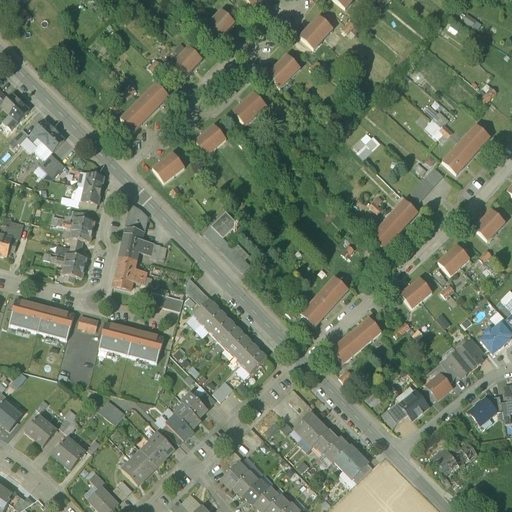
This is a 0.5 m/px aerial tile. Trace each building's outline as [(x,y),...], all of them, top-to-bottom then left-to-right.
[(260,0),(243,0),(252,9),(260,0)] [(330,0),(345,11),(353,0),(330,0)] [(32,20),(25,11),(20,15),(27,24),(32,20)] [(221,12),(204,31),(217,43),(234,25),(221,12)] [(464,22),(477,28),(481,20),(469,14),(464,22)] [(318,18),(300,39),(313,51),(332,31),(318,18)] [(349,23),(341,32),(346,36),(354,27),(349,23)] [(187,25),(180,33),(185,38),(193,30),(187,25)] [(188,49),(171,68),(184,80),(201,62),(188,49)] [(287,57),(266,77),(279,90),(299,70),(287,57)] [(156,62),(152,67),(157,71),(161,67),(156,62)] [(317,63),(309,71),(314,76),(322,68),(317,63)] [(157,71),(152,67),(148,71),(153,75),(157,71)] [(119,88),(124,94),(128,91),(122,85),(119,88)] [(156,86),(121,121),(134,134),(169,99),(156,86)] [(124,94),(122,96),(127,101),(136,92),(131,88),(128,91),(124,94)] [(490,89),(479,102),(484,107),(496,94),(490,89)] [(253,95),(232,114),(245,128),(265,109),(253,95)] [(8,101),(0,109),(9,117),(21,106),(12,97),(8,101)] [(283,102),(274,111),(279,116),(288,107),(283,102)] [(21,106),(9,117),(13,121),(17,125),(28,113),(21,106)] [(119,110),(115,106),(110,110),(114,114),(119,110)] [(13,121),(6,128),(10,132),(16,126),(17,125),(13,121)] [(43,123),(30,137),(34,141),(36,139),(42,145),(55,133),(50,128),(50,129),(43,123)] [(23,132),(16,126),(10,132),(8,134),(15,141),(16,139),(23,132)] [(451,135),(443,127),(438,133),(447,140),(451,135)] [(475,127),(441,165),(455,177),(489,139),(475,127)] [(213,128),(194,144),(206,158),(225,142),(213,128)] [(28,137),(23,132),(16,139),(22,144),(28,137)] [(58,136),(55,133),(42,145),(53,155),(64,143),(57,136),(58,136)] [(353,148),(365,160),(381,145),(369,133),(353,148)] [(230,138),(237,145),(241,141),(235,134),(230,138)] [(251,141),(246,136),(242,140),(247,145),(251,141)] [(246,146),(241,141),(237,145),(242,150),(246,146)] [(38,150),(30,143),(25,148),(34,155),(37,151),(38,150)] [(47,159),(37,151),(34,155),(43,163),(47,159)] [(43,163),(38,168),(46,176),(47,175),(58,163),(50,156),(47,159),(43,163)] [(174,156),(153,172),(165,186),(185,171),(174,156)] [(58,163),(47,175),(53,181),(64,169),(58,163)] [(206,169),(197,176),(202,182),(211,174),(206,169)] [(433,170),(410,196),(419,204),(442,178),(433,170)] [(103,179),(87,176),(86,179),(84,189),(100,193),(103,179)] [(100,193),(84,189),(81,202),(81,204),(97,207),(100,193)] [(176,190),(171,194),(175,199),(180,195),(176,190)] [(81,204),(81,202),(71,200),(69,207),(80,209),(81,204)] [(404,203),(370,240),(383,252),(417,215),(404,203)] [(67,206),(58,204),(56,210),(65,212),(67,206)] [(382,212),(374,204),(369,209),(377,217),(382,212)] [(138,211),(130,207),(127,223),(137,225),(138,223),(145,225),(146,220),(141,214),(138,211)] [(491,212),(473,231),(487,244),(504,225),(491,212)] [(225,214),(211,228),(222,240),(237,226),(225,214)] [(76,221),(73,220),(72,225),(63,223),(61,229),(71,232),(69,241),(71,241),(70,247),(81,249),(82,244),(89,245),(93,225),(91,224),(92,221),(87,220),(88,218),(77,215),(76,221)] [(137,225),(127,223),(126,228),(136,231),(137,225)] [(143,235),(145,225),(138,223),(137,225),(136,231),(136,233),(143,235)] [(0,238),(0,258),(6,260),(6,259),(10,260),(11,255),(13,256),(16,245),(10,243),(11,241),(6,240),(9,230),(3,228),(0,238)] [(136,231),(126,228),(119,260),(137,264),(139,256),(141,244),(143,235),(136,233),(136,231)] [(222,240),(211,228),(203,235),(219,251),(226,244),(222,240)] [(19,233),(9,230),(6,240),(11,241),(10,243),(16,245),(19,233)] [(153,246),(141,244),(139,256),(150,258),(153,246)] [(235,253),(226,244),(219,251),(227,260),(235,253)] [(160,248),(153,246),(150,258),(157,260),(160,248)] [(349,248),(341,257),(346,261),(354,253),(349,248)] [(469,262),(456,248),(437,265),(450,279),(469,262)] [(80,254),(69,251),(68,257),(66,257),(65,262),(55,260),(54,266),(63,268),(61,278),(64,278),(63,284),(73,286),(74,281),(81,282),(85,261),(84,261),(84,258),(80,257),(80,254)] [(249,268),(235,253),(227,260),(242,275),(249,268)] [(486,253),(478,261),(482,266),(491,258),(486,253)] [(137,264),(119,260),(113,290),(131,293),(132,285),(135,273),(137,264)] [(441,272),(435,275),(442,286),(448,283),(441,272)] [(147,275),(135,273),(132,285),(144,287),(147,275)] [(197,289),(188,280),(188,281),(185,294),(189,298),(197,289)] [(348,293),(335,281),(302,318),(315,330),(348,293)] [(419,281),(399,297),(411,311),(431,295),(419,281)] [(448,288),(440,295),(444,301),(453,293),(448,288)] [(197,289),(189,298),(193,302),(201,293),(197,289)] [(201,293),(193,302),(197,306),(205,297),(201,293)] [(182,303),(151,295),(148,306),(180,314),(182,303)] [(205,297),(197,306),(200,310),(201,310),(209,302),(205,297)] [(44,310),(15,302),(10,320),(11,320),(40,327),(44,310)] [(209,302),(201,310),(200,310),(193,318),(196,321),(195,322),(200,327),(201,326),(217,311),(217,310),(215,307),(214,308),(209,302)] [(297,313),(292,309),(286,315),(291,320),(297,313)] [(73,317),(44,310),(40,327),(68,335),(69,335),(73,317)] [(217,311),(201,326),(204,329),(203,330),(208,335),(209,334),(225,319),(226,318),(222,315),(222,316),(217,311)] [(443,315),(437,319),(445,330),(451,325),(443,315)] [(98,324),(80,319),(77,330),(95,335),(98,324)] [(225,319),(209,334),(212,337),(211,338),(217,343),(233,327),(234,327),(231,324),(230,324),(225,319)] [(40,327),(11,320),(9,328),(37,336),(40,327)] [(368,321),(330,353),(342,367),(380,335),(368,321)] [(511,329),(506,323),(505,322),(500,326),(510,339),(511,337),(511,329)] [(134,333),(104,325),(100,343),(129,350),(134,333)] [(405,325),(391,336),(396,341),(409,330),(405,325)] [(491,334),(489,331),(484,335),(486,338),(480,343),(492,357),(509,343),(507,341),(510,339),(500,326),(491,334)] [(68,335),(40,327),(37,336),(66,343),(68,335)] [(233,327),(217,343),(220,346),(225,352),(225,351),(241,336),(242,335),(239,332),(239,333),(233,327)] [(163,340),(134,333),(129,350),(158,358),(163,340)] [(241,336),(225,351),(229,354),(228,355),(233,360),(234,359),(249,344),(250,343),(247,340),(246,341),(241,336)] [(483,356),(472,342),(467,346),(478,360),(483,356)] [(129,350),(100,343),(98,352),(127,359),(129,350)] [(249,344),(234,359),(236,362),(236,363),(241,368),(242,367),(257,352),(258,351),(255,349),(249,344)] [(478,360),(467,346),(456,355),(471,372),(476,368),(478,368),(480,366),(480,365),(482,363),(478,360)] [(158,358),(129,350),(127,359),(156,367),(158,358)] [(257,352),(242,367),(245,370),(244,371),(249,377),(266,360),(263,357),(257,352)] [(471,372),(456,355),(445,363),(457,377),(460,381),(462,380),(463,380),(465,378),(465,377),(471,372)] [(457,377),(445,363),(441,367),(442,369),(452,381),(457,377)] [(452,381),(442,369),(437,373),(440,377),(448,386),(453,382),(452,381)] [(347,373),(338,380),(342,386),(351,378),(347,373)] [(440,377),(426,388),(437,402),(451,390),(448,386),(440,377)] [(233,393),(224,384),(220,388),(228,397),(233,393)] [(228,397),(220,388),(216,392),(224,401),(228,397)] [(224,401),(216,392),(212,397),(220,405),(224,401)] [(292,392),(284,400),(288,405),(297,396),(292,392)] [(215,404),(205,394),(201,398),(211,408),(215,404)] [(399,406),(408,417),(412,422),(416,418),(417,419),(422,415),(421,414),(427,409),(414,394),(399,406)] [(197,402),(190,396),(181,405),(183,407),(197,421),(206,412),(197,402)] [(297,396),(288,405),(292,409),(301,400),(297,396)] [(211,408),(201,398),(197,402),(206,412),(211,408)] [(499,399),(488,400),(486,402),(496,414),(502,413),(500,405),(499,399)] [(301,400),(292,409),(296,413),(305,404),(301,400)] [(486,402),(484,401),(469,414),(480,428),(496,414),(486,402)] [(48,407),(43,403),(35,412),(40,416),(48,407)] [(22,418),(4,404),(0,408),(0,426),(9,434),(22,418)] [(305,404),(296,413),(300,417),(309,408),(305,404)] [(398,404),(386,413),(397,426),(408,417),(399,406),(398,404)] [(506,404),(500,405),(502,413),(503,421),(510,420),(509,414),(508,415),(506,404)] [(197,421),(183,407),(174,416),(176,418),(190,433),(199,424),(197,421)] [(124,417),(113,408),(103,420),(115,429),(124,417)] [(309,408),(300,417),(304,421),(310,415),(313,413),(309,408)] [(160,417),(154,411),(151,414),(157,420),(160,417)] [(304,421),(293,431),(302,441),(319,424),(310,415),(304,421)] [(38,417),(24,435),(33,443),(48,425),(38,417)] [(190,433),(176,418),(167,427),(167,428),(173,434),(183,444),(192,435),(190,433)] [(167,427),(161,421),(156,426),(168,438),(173,434),(167,428),(167,427)] [(66,422),(58,431),(63,435),(70,426),(66,422)] [(78,428),(73,423),(70,426),(63,435),(68,439),(78,428)] [(319,424),(302,441),(311,450),(313,448),(328,433),(319,424)] [(48,425),(33,443),(42,451),(57,433),(48,425)] [(251,431),(242,439),(247,444),(255,435),(251,431)] [(328,433),(313,448),(322,457),(323,456),(338,441),(329,432),(328,433)] [(183,444),(173,434),(168,438),(178,448),(183,444)] [(255,435),(247,444),(250,448),(259,439),(255,435)] [(173,452),(157,436),(149,444),(149,445),(164,461),(173,452)] [(259,439),(250,448),(255,452),(263,444),(259,439)] [(338,441),(323,456),(332,465),(333,464),(349,449),(340,440),(338,441)] [(75,448),(66,441),(52,458),(61,466),(75,448)] [(95,444),(86,454),(90,458),(99,447),(95,444)] [(164,461),(149,445),(140,454),(156,471),(165,461),(164,461)] [(459,448),(447,455),(445,453),(435,460),(437,463),(434,465),(444,477),(454,471),(455,473),(478,459),(467,445),(460,450),(459,448)] [(75,448),(61,466),(70,474),(85,456),(75,448)] [(349,449),(333,464),(342,473),(358,457),(350,448),(349,449)] [(231,451),(222,459),(226,463),(235,455),(231,451)] [(156,471),(140,454),(130,463),(146,480),(156,471)] [(235,455),(226,463),(230,467),(239,459),(235,455)] [(358,457),(342,473),(352,483),(352,482),(367,467),(368,467),(358,457)] [(239,459),(230,467),(234,471),(239,467),(239,468),(243,463),(239,459)] [(146,480),(130,463),(121,473),(137,489),(146,480)] [(234,471),(222,483),(231,492),(233,491),(233,490),(247,476),(239,468),(239,467),(234,471)] [(367,467),(352,482),(356,486),(371,471),(367,467)] [(247,476),(233,490),(233,491),(241,500),(243,498),(258,484),(249,475),(247,476)] [(106,487),(95,476),(88,483),(93,488),(98,493),(101,490),(102,491),(106,487)] [(258,484),(243,498),(252,508),(253,506),(268,492),(259,482),(258,484)] [(132,494),(122,484),(116,489),(126,499),(132,494)] [(0,511),(4,511),(8,508),(15,497),(0,486),(0,511)] [(98,493),(93,488),(82,498),(87,504),(98,493)] [(126,499),(116,489),(112,493),(122,503),(126,499)] [(102,491),(101,490),(98,493),(87,504),(95,511),(113,511),(118,508),(102,491)] [(265,511),(279,499),(270,490),(268,492),(253,506),(258,511),(265,511)] [(24,504),(15,497),(8,508),(14,511),(19,511),(25,504),(24,504)] [(279,499),(265,511),(283,511),(289,507),(280,498),(279,499)] [(27,500),(24,504),(25,504),(19,511),(24,511),(33,506),(27,500)] [(178,502),(169,511),(170,511),(176,511),(182,507),(178,502)] [(195,503),(186,511),(187,511),(197,511),(201,509),(195,503)]
